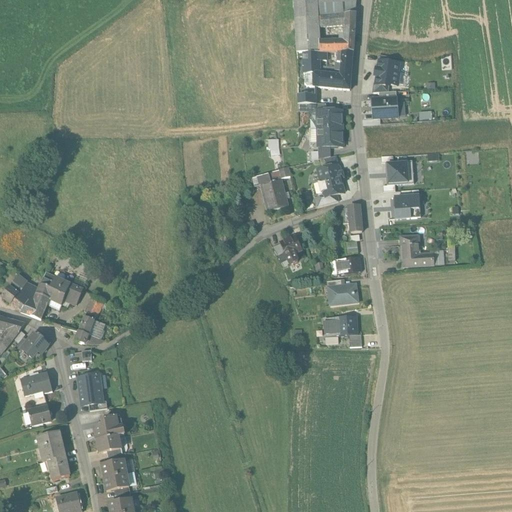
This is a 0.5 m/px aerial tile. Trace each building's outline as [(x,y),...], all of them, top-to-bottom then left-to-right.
[(317,0),(293,0),(295,23),(306,23),(318,22),(318,21),(318,20),(318,7),(317,0)] [(355,16),(318,21),(318,22),(319,31),(345,28),(355,27),(355,16)] [(318,22),(306,23),(308,57),(313,57),(320,57),(320,46),(319,31),(318,22)] [(306,23),(295,23),(297,57),(308,57),(306,23)] [(355,27),(345,28),(345,44),(345,55),(352,55),(353,54),(355,27)] [(345,44),(327,45),(327,56),(342,55),(345,55),(345,44)] [(340,79),(325,77),(324,92),(349,93),(350,80),(352,62),(352,55),(345,55),(342,55),(340,79)] [(313,57),(308,57),(297,57),(298,79),(298,109),(309,109),(316,108),(316,92),(315,92),(314,77),(313,57)] [(390,65),(379,63),(379,64),(378,71),(376,71),(375,79),(377,79),(376,86),(376,87),(385,88),(386,86),(389,87),(397,88),(399,75),(398,75),(399,66),(390,65)] [(325,77),(314,77),(315,92),(316,92),(324,92),(325,77)] [(376,87),(376,86),(375,86),(373,95),(379,95),(388,94),(389,87),(386,86),(385,88),(376,87)] [(388,94),(379,95),(379,102),(396,101),(397,101),(396,94),(388,94)] [(379,102),(372,102),(373,113),(373,121),(397,119),(397,111),(396,101),(379,102)] [(326,114),(317,114),(317,115),(317,133),(342,132),(342,113),(326,114)] [(342,132),(317,133),(318,151),(343,150),(342,132)] [(271,144),(272,152),(280,151),(280,143),(271,144)] [(393,164),(385,165),(387,188),(395,187),(414,186),(412,163),(393,164)] [(337,169),(318,174),(321,187),(326,187),(327,187),(327,195),(323,196),(324,200),(325,201),(337,198),(344,196),(342,189),(344,186),(343,183),(340,181),(339,177),(340,174),(340,171),(337,169)] [(288,172),(269,177),(269,179),(265,180),(268,188),(282,185),(281,183),(290,181),(288,172)] [(265,180),(248,185),(250,194),(261,191),(260,190),(263,190),(268,188),(265,180)] [(268,188),(263,190),(270,215),(288,210),(282,185),(268,188)] [(325,201),(324,200),(315,203),(317,211),(338,205),(337,198),(325,201)] [(401,199),(393,200),(394,222),(421,220),(420,210),(419,210),(418,198),(401,199)] [(357,208),(349,210),(348,210),(344,212),(344,213),(343,226),(343,227),(344,227),(350,227),(351,236),(361,235),(362,235),(359,209),(359,208),(357,208)] [(418,239),(401,240),(401,249),(404,249),(405,261),(402,261),(403,271),(433,269),(433,259),(419,259),(418,239)] [(296,240),(281,247),(287,262),(296,258),(303,255),(296,240)] [(357,244),(345,246),(346,258),(359,256),(357,244)] [(281,247),(272,250),(283,268),(284,271),(290,268),(287,262),(281,247)] [(73,255),(61,278),(70,283),(82,260),(73,255)] [(296,258),(287,262),(290,268),(298,265),(296,258)] [(359,261),(331,265),(333,279),(361,275),(359,261)] [(70,286),(45,274),(39,290),(37,295),(49,301),(62,306),(64,301),(70,286)] [(27,284),(18,276),(14,283),(23,290),(27,284)] [(23,290),(14,283),(10,288),(19,295),(19,296),(23,290)] [(34,287),(27,284),(23,290),(19,296),(32,306),(37,295),(39,290),(33,288),(34,287)] [(341,284),(327,285),(328,292),(331,292),(331,291),(342,289),(341,284)] [(82,290),(70,286),(64,301),(76,306),(82,290)] [(10,288),(2,298),(11,305),(19,295),(10,288)] [(342,289),(331,291),(331,292),(333,309),(358,305),(356,288),(342,289)] [(104,296),(96,292),(93,296),(101,300),(104,296)] [(19,296),(19,295),(11,305),(21,313),(41,321),(44,313),(31,308),(32,306),(19,296)] [(49,301),(37,295),(32,306),(31,308),(44,313),(47,306),(49,301)] [(101,300),(93,296),(84,312),(87,313),(95,318),(96,318),(104,302),(101,300)] [(62,306),(49,301),(47,306),(60,311),(62,306)] [(94,322),(89,332),(99,336),(110,312),(103,308),(98,319),(96,318),(95,318),(94,322)] [(95,318),(87,313),(84,318),(94,322),(95,318)] [(0,317),(0,329),(6,331),(11,321),(0,317)] [(84,318),(79,333),(88,336),(89,332),(94,322),(84,318)] [(356,320),(338,321),(339,339),(357,338),(356,320)] [(25,325),(11,321),(6,331),(7,331),(18,334),(25,325)] [(324,322),(326,346),(339,346),(339,339),(338,321),(324,322)] [(7,331),(0,340),(0,356),(18,334),(7,331)] [(110,332),(103,337),(106,341),(113,337),(110,332)] [(88,336),(79,333),(75,343),(84,345),(86,340),(88,336)] [(44,344),(33,334),(20,350),(32,359),(38,352),(44,344)] [(38,352),(42,355),(48,347),(44,344),(38,352)] [(91,352),(82,352),(82,358),(82,362),(91,361),(91,352)] [(82,362),(68,362),(68,373),(92,372),(91,361),(82,362)] [(47,374),(20,381),(25,398),(43,393),(43,395),(52,393),(47,374)] [(99,378),(78,381),(82,407),(89,406),(89,407),(102,405),(99,378)] [(48,408),(28,412),(32,428),(51,423),(50,417),(52,415),(49,413),(48,408)] [(116,419),(102,421),(103,427),(93,429),(96,442),(118,437),(124,436),(122,427),(118,428),(116,419)] [(59,435),(38,440),(40,450),(42,450),(45,464),(48,463),(65,459),(59,435)] [(118,437),(96,442),(98,455),(107,453),(121,451),(118,437)] [(121,451),(107,453),(108,459),(122,457),(121,451)] [(122,457),(108,459),(109,465),(123,462),(123,463),(126,463),(125,456),(122,457)] [(65,459),(48,463),(52,481),(69,477),(65,459)] [(109,465),(100,466),(102,474),(101,474),(102,479),(103,479),(103,480),(125,476),(123,463),(123,462),(109,465)] [(125,476),(103,480),(103,482),(102,482),(103,486),(104,486),(106,494),(114,492),(128,489),(125,476)] [(128,489),(114,492),(116,498),(129,495),(128,489)] [(77,495),(52,500),(54,507),(57,507),(58,511),(71,511),(71,508),(79,506),(77,495)] [(129,495),(116,498),(117,504),(130,501),(129,495)] [(117,504),(108,506),(108,511),(132,511),(130,501),(117,504)]
